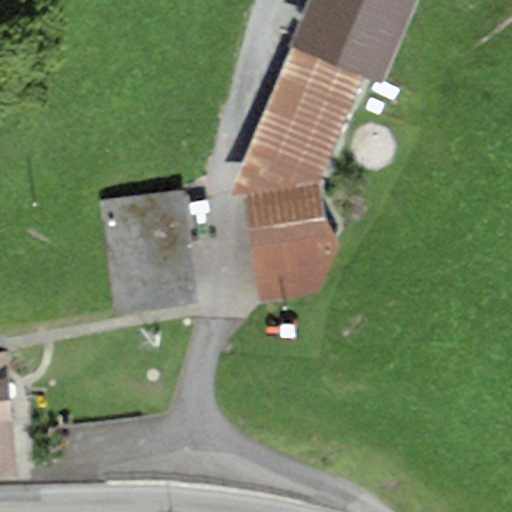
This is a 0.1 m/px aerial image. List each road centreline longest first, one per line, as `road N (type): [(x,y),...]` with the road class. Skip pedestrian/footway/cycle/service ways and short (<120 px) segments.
road 1 (track): [(273,0),(212,205),(200,410),(226,453),(358,498),(370,511)]
road 2 (residential): [(267,511),(164,497),(0,501)]
